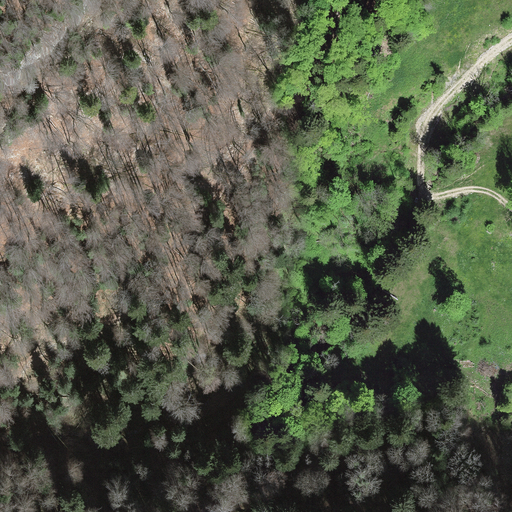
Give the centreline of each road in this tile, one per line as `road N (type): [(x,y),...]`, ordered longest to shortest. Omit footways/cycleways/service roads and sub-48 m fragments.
road 1 (track): [(0,378),(155,296),(199,209),(303,80),(337,0)]
road 2 (track): [(495,188),(426,190),(421,129),(511,39)]
